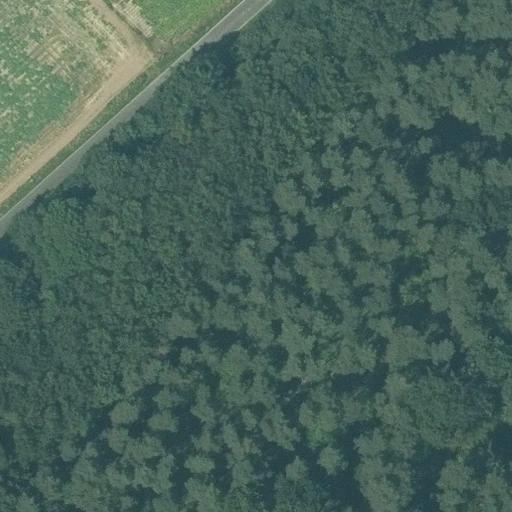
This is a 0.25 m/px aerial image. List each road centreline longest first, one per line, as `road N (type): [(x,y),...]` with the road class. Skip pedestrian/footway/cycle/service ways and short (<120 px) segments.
road 1 (track): [(450,0),(166,273),(0,477)]
road 2 (unclassified): [(258,0),(0,233)]
